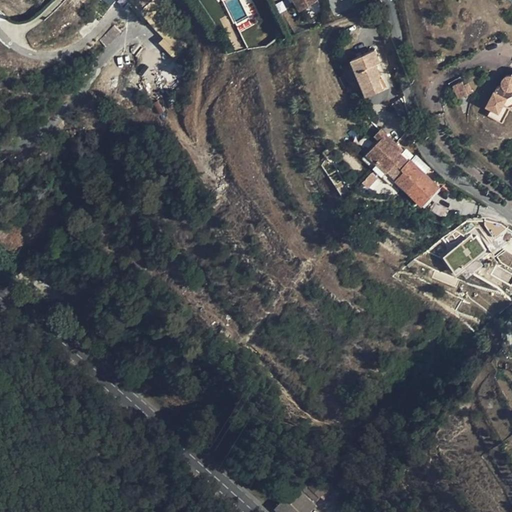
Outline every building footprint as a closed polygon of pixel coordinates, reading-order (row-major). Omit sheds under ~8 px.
[(129,0),(161,40),(159,42),(172,58),(188,45),(152,0),(129,0)] [(295,0),(301,10),(318,0),(317,0),(295,0)] [(107,46),(120,32),(114,25),(100,40),(107,46)] [(352,59),(367,96),(384,89),(379,77),(381,76),(376,63),(381,61),(375,49),(352,59)] [(511,74),(511,75),(510,75),(507,75),(504,77),(503,80),(503,82),(503,84),(497,87),(487,105),(492,107),(499,112),(504,104),(507,97),(511,94),(511,74)] [(466,93),(472,91),(469,82),(465,83),(465,81),(461,82),(466,93)] [(499,112),(492,107),(488,114),(503,121),(510,107),(504,104),(499,112)] [(363,158),(373,167),(395,143),(380,129),(375,134),(380,139),(363,158)] [(397,179),(423,204),(439,187),(425,174),(411,160),(409,161),(400,153),(403,150),(395,143),(373,167),(383,177),(387,172),(396,180),(397,179)] [(415,155),(411,160),(425,174),(430,169),(415,155)] [(367,187),(376,178),(372,174),(362,183),(367,187)] [(445,218),(449,209),(434,202),(430,210),(445,218)] [(473,236),(447,256),(460,273),(489,250),(478,237),(475,239),(473,236)] [(57,274),(52,281),(61,287),(58,291),(62,294),(70,283),(57,274)] [(58,291),(61,287),(52,281),(49,285),(58,291)] [(283,503),(278,498),(272,504),(275,507),(276,505),(283,511),(302,511),(301,509),(307,504),(313,511),(324,503),(308,484),(283,503)]
